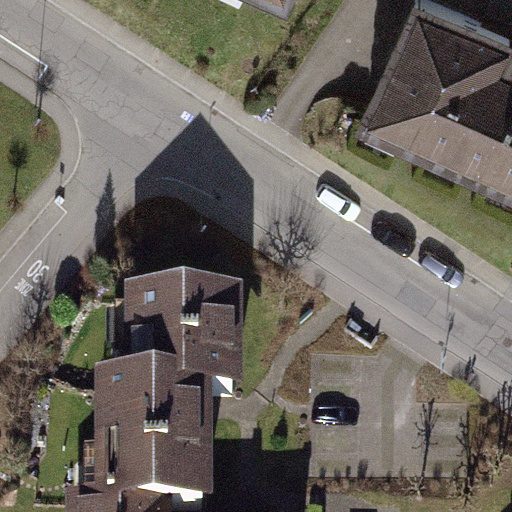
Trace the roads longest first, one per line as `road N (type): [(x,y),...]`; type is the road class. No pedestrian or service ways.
road 1 (residential): [(158,118),(511,357)]
road 2 (residential): [(158,118),(0,313)]
road 3 (residential): [(0,15),(158,118)]
